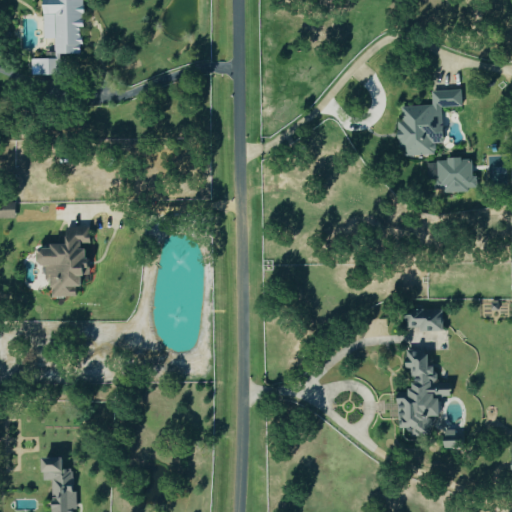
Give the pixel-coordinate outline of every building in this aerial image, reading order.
[(33,59),(34,75),(59,74),(58,58),(33,59)] [(405,106),(405,119),(401,120),(402,155),(438,154),(438,143),(446,143),(445,107),(465,106),(465,89),(434,91),(435,105),(405,106)] [(472,191),(472,187),(480,187),(480,175),(476,175),(475,158),(439,159),(439,191),(472,191)] [(0,218),(18,218),(18,201),(0,201),(0,218)] [(70,243),(53,244),(53,248),(44,248),(46,281),(54,280),(55,298),(80,296),(79,287),(86,287),(85,276),(93,275),(91,248),(85,248),(85,243),(94,243),(93,226),(69,228),(70,243)] [(447,330),(446,309),(410,310),(411,330),(447,330)] [(432,351),(411,352),(412,378),(417,378),(417,388),(412,388),(412,398),(401,398),(402,428),(413,428),(413,437),(429,437),(429,417),(443,416),(442,396),(454,395),(453,383),(439,384),(439,366),(433,367),(432,351)] [(464,449),(465,430),(448,430),(447,448),(464,449)] [(77,511),(77,469),(67,469),(67,458),(46,458),(46,480),(55,480),(55,511),(77,511)]
